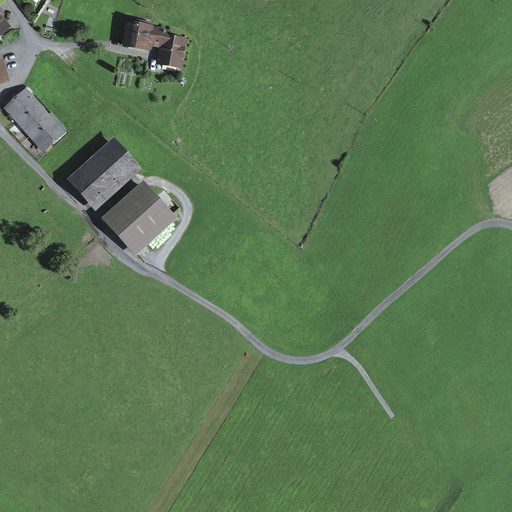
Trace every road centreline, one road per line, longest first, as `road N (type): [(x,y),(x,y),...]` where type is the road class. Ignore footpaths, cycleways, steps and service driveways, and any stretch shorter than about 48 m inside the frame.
road 1 (track): [(0,123),(110,246),(290,359),(338,347),(465,232),(492,219),(511,221)]
road 2 (residential): [(0,106),(35,38),(11,0)]
